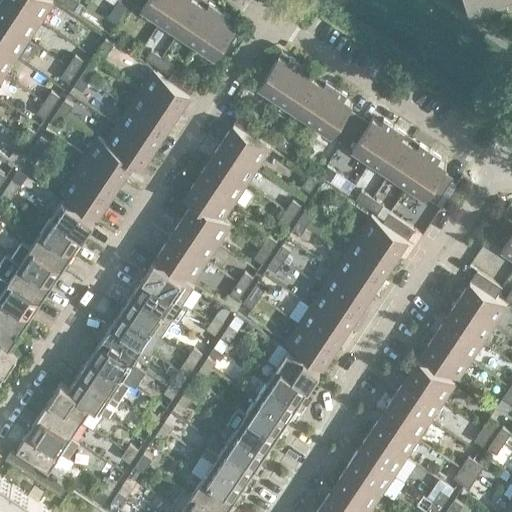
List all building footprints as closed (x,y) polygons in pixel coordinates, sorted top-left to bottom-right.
[(41,20),(10,0),(0,0),(0,1),(0,18),(29,38),(41,20)] [(53,1),(51,0),(10,0),(41,20),(53,1)] [(74,9),(79,0),(78,0),(63,0),(63,1),(74,9)] [(161,19),(173,0),(145,0),(142,6),(142,7),(161,19)] [(178,31),(199,0),(198,0),(173,0),(161,19),(178,31)] [(197,43),(220,8),(209,1),(207,5),(199,0),(178,31),(197,43)] [(466,0),(470,12),(506,0),(466,0)] [(215,56),(236,25),(228,19),(230,15),(220,8),(197,43),(215,56)] [(29,38),(0,18),(0,44),(17,56),(29,38)] [(106,54),(114,42),(105,37),(98,48),(106,54)] [(17,56),(0,44),(0,70),(5,74),(17,56)] [(156,64),(162,56),(151,48),(145,57),(156,64)] [(76,70),(84,59),(75,53),(68,64),(76,70)] [(277,97),(300,62),(290,55),(287,59),(279,53),(258,84),(277,97)] [(167,71),(173,63),(162,56),(156,64),(167,71)] [(90,79),(97,68),(89,62),(81,73),(90,79)] [(295,109),(316,78),(308,73),(311,69),(300,62),(277,97),(295,109)] [(69,81),(76,70),(68,64),(61,75),(69,81)] [(197,82),(178,70),(175,67),(168,78),(190,93),(197,82)] [(190,93),(168,78),(154,68),(141,87),(178,111),(190,93)] [(82,90),(90,79),(81,73),(74,84),(82,90)] [(313,121),(336,86),(326,79),(323,83),(316,78),(295,109),(313,121)] [(347,110),(353,102),(344,97),(347,93),(336,86),(313,121),(332,133),(347,110)] [(178,111),(141,87),(129,105),(166,129),(178,111)] [(52,106),(60,95),(51,89),(44,100),(52,106)] [(66,114),(73,104),(65,98),(57,109),(66,114)] [(45,117),(52,106),(44,100),(37,111),(45,117)] [(166,129),(129,105),(117,123),(154,147),(166,129)] [(58,126),(66,114),(57,109),(50,120),(58,126)] [(343,139),(357,117),(347,110),(332,133),(343,139)] [(263,126),(259,124),(241,111),(234,122),(256,137),(263,126)] [(371,159),(394,124),(383,117),(381,121),(373,116),(368,124),(353,146),(352,147),(371,159)] [(353,146),(368,124),(357,117),(343,139),(353,146)] [(271,146),(256,137),(234,122),(221,140),(258,165),(271,146)] [(154,147),(117,123),(106,140),(105,141),(134,160),(133,161),(141,166),(154,147)] [(389,171),(410,140),(402,135),(404,131),(394,124),(371,159),(389,171)] [(29,142),(36,131),(28,125),(20,136),(29,142)] [(273,142),(279,133),(268,126),(262,134),(273,142)] [(284,149),(290,141),(279,133),(273,142),(284,149)] [(42,150),(49,139),(41,134),(34,145),(42,150)] [(134,160),(105,141),(106,140),(98,134),(85,153),(122,178),(133,161),(134,160)] [(21,153),(29,142),(20,136),(13,147),(21,153)] [(258,165),(221,140),(209,158),(246,183),(258,165)] [(407,183),(430,148),(420,141),(417,145),(410,140),(389,171),(407,183)] [(35,161),(42,150),(34,145),(26,156),(35,161)] [(441,173),(446,165),(438,159),(441,155),(430,148),(407,183),(426,196),(426,195),(441,173)] [(122,178),(85,153),(73,171),(110,196),(122,178)] [(246,183),(209,158),(197,176),(234,201),(246,183)] [(110,196),(73,171),(61,190),(97,215),(110,196)] [(310,190),(318,178),(309,173),(302,184),(310,190)] [(437,202),(451,180),(441,173),(426,195),(437,202)] [(234,201),(197,176),(185,195),(193,201),(194,200),(222,219),(223,218),(234,201)] [(16,190),(20,184),(11,178),(7,185),(16,190)] [(11,197),(16,190),(7,185),(3,191),(11,197)] [(367,204),(373,196),(362,189),(356,197),(367,204)] [(378,211),(384,203),(373,196),(367,204),(378,211)] [(95,219),(79,208),(63,197),(51,214),(67,225),(83,235),(95,219)] [(294,215),(301,204),(293,198),(285,209),(294,215)] [(231,223),(223,218),(222,219),(194,200),(193,201),(182,217),(218,242),(231,223)] [(307,223),(314,212),(306,207),(299,218),(307,223)] [(286,226),(294,215),(285,209),(278,220),(286,226)] [(415,227),(390,210),(383,221),(408,238),(415,227)] [(408,238),(383,221),(371,213),(359,232),(396,256),(408,238)] [(83,235),(67,225),(51,214),(41,230),(73,251),(83,235)] [(218,242),(182,217),(170,235),(206,260),(218,242)] [(502,246),(511,231),(511,219),(507,217),(492,239),(502,246)] [(300,234),(307,223),(299,218),(291,229),(300,234)] [(73,251),(41,230),(30,246),(62,267),(73,251)] [(511,253),(511,231),(502,246),(502,247),(511,253)] [(396,256),(359,232),(347,250),(384,274),(396,256)] [(270,250),(277,239),(269,234),(262,245),(270,250)] [(206,260),(170,235),(157,254),(194,279),(206,260)] [(283,259),(290,248),(282,243),(275,254),(283,259)] [(263,261),(270,250),(262,245),(254,256),(263,261)] [(62,267),(30,246),(19,262),(51,283),(62,267)] [(384,274),(347,250),(335,268),(372,292),(384,274)] [(276,270),(283,259),(275,254),(267,265),(276,270)] [(187,280),(171,269),(155,259),(143,275),(159,286),(175,297),(187,280)] [(51,283),(19,262),(9,278),(41,299),(51,283)] [(372,292),(335,268),(323,286),(360,310),(372,292)] [(502,286),(484,273),(477,269),(471,279),(475,281),(496,296),(502,286)] [(246,286),(253,275),(245,270),(238,281),(246,286)] [(175,297),(159,286),(143,275),(133,291),(165,313),(175,297)] [(41,299),(9,278),(0,291),(0,295),(30,316),(41,299)] [(259,295),(267,284),(258,279),(251,290),(259,295)] [(239,297),(246,286),(238,281),(230,292),(239,297)] [(507,303),(496,296),(475,281),(469,290),(465,287),(458,298),(495,322),(507,303)] [(360,310),(323,286),(311,304),(348,328),(360,310)] [(252,306),(259,295),(251,290),(244,301),(252,306)] [(165,313),(133,291),(122,307),(154,329),(165,313)] [(30,316),(0,295),(0,318),(19,332),(30,316)] [(495,322),(458,298),(451,308),(455,311),(450,318),(483,340),(495,322)] [(348,328),(311,304),(299,322),(336,346),(348,328)] [(154,329),(122,307),(111,323),(143,345),(154,329)] [(220,326),(224,320),(215,314),(211,320),(220,326)] [(19,332),(0,318),(0,341),(9,348),(9,347),(19,332)] [(483,340),(450,318),(445,326),(441,323),(434,334),(471,358),(483,340)] [(215,333),(220,326),(211,320),(207,327),(215,333)] [(336,346),(299,322),(286,341),(323,365),(336,346)] [(143,345),(111,323),(101,339),(133,361),(143,345)] [(233,335),(238,329),(229,323),(225,329),(233,335)] [(229,342),(233,335),(225,329),(220,336),(229,342)] [(471,358),(434,334),(427,344),(431,347),(426,355),(458,377),(471,358)] [(133,361),(101,339),(90,355),(122,377),(133,361)] [(18,352),(9,347),(9,348),(0,341),(0,364),(6,369),(18,352)] [(198,358),(203,352),(194,346),(190,352),(198,358)] [(320,369),(304,358),(288,348),(277,365),(293,375),(309,386),(320,369)] [(194,365),(198,358),(190,352),(185,359),(194,365)] [(122,377),(90,355),(79,372),(111,393),(122,377)] [(212,367),(216,361),(208,355),(203,361),(212,367)] [(455,382),(418,358),(406,376),(442,401),(455,382)] [(208,374),(212,367),(203,361),(199,368),(208,374)] [(309,386),(293,375),(277,365),(267,381),(299,402),(309,386)] [(111,393),(79,372),(69,386),(69,387),(76,392),(92,403),(92,404),(100,410),(111,393)] [(442,401),(406,376),(394,394),(430,419),(442,401)] [(177,390),(181,384),(173,378),(168,384),(177,390)] [(92,403),(76,392),(69,387),(69,386),(61,381),(50,398),(66,408),(82,419),(92,404),(92,403)] [(299,402),(267,381),(256,397),(288,418),(299,402)] [(173,397),(177,390),(168,384),(164,391),(173,397)] [(511,401),(511,400),(511,385),(510,385),(503,395),(511,401)] [(191,399),(195,393),(186,387),(182,393),(191,399)] [(186,406),(191,399),(182,393),(178,400),(186,406)] [(430,419),(394,394),(382,412),(418,437),(430,419)] [(288,418),(256,397),(245,412),(277,434),(288,418)] [(82,419),(66,408),(50,398),(39,414),(71,435),(82,419)] [(156,422),(160,416),(151,410),(147,417),(156,422)] [(277,434),(245,412),(235,428),(267,450),(277,434)] [(418,437),(382,412),(370,430),(406,455),(418,437)] [(71,435),(39,414),(28,430),(60,451),(71,435)] [(490,433),(498,422),(489,416),(482,427),(490,433)] [(151,429),(156,422),(147,417),(143,423),(151,429)] [(169,431),(174,425),(165,419),(161,426),(169,431)] [(504,441),(511,431),(503,425),(495,436),(504,441)] [(165,438),(169,431),(161,426),(156,432),(165,438)] [(483,444),(490,433),(482,427),(475,438),(483,444)] [(267,450),(235,428),(224,445),(256,466),(267,450)] [(60,451),(28,430),(17,447),(49,468),(60,451)] [(406,455),(370,430),(358,448),(394,473),(406,455)] [(496,453),(504,441),(495,436),(488,447),(496,453)] [(134,454),(139,448),(130,442),(126,448),(134,454)] [(256,466),(224,445),(213,461),(245,482),(256,466)] [(12,462),(18,453),(11,448),(5,457),(12,462)] [(130,461),(134,454),(126,448),(121,455),(130,461)] [(394,473),(358,448),(346,466),(382,491),(394,473)] [(148,463),(152,457),(144,451),(139,458),(148,463)] [(19,467),(25,458),(18,453),(12,462),(19,467)] [(468,454),(461,465),(469,470),(476,459),(468,454)] [(26,471),(32,462),(25,458),(19,467),(26,471)] [(144,470),(148,463),(139,458),(135,464),(144,470)] [(469,470),(477,475),(484,464),(476,459),(469,470)] [(411,472),(430,486),(439,475),(419,460),(411,472)] [(245,482),(213,461),(203,477),(234,498),(245,482)] [(33,476),(39,467),(32,462),(26,471),(33,476)] [(454,476),(462,481),(469,470),(461,465),(454,476)] [(382,491),(346,466),(334,484),(370,509),(382,491)] [(40,481),(46,472),(39,467),(33,476),(40,481)] [(469,486),(477,475),(469,470),(462,481),(469,486)] [(47,485),(53,476),(46,472),(40,481),(47,485)] [(0,511),(26,511),(36,498),(0,474),(0,511)] [(113,486),(117,480),(109,474),(105,480),(113,486)] [(54,490),(60,481),(53,476),(47,485),(54,490)] [(225,511),(234,498),(203,477),(192,493),(220,511),(225,511)] [(109,493),(113,486),(105,480),(100,487),(109,493)] [(61,494),(67,485),(60,481),(54,490),(61,494)] [(127,495),(131,489),(122,483),(118,490),(127,495)] [(368,511),(370,509),(334,484),(322,502),(336,511),(368,511)] [(442,505),(450,494),(441,488),(434,499),(442,505)] [(122,502),(127,495),(118,490),(114,496),(122,502)] [(220,511),(192,493),(181,509),(186,511),(220,511)] [(453,511),(456,511),(463,503),(455,497),(447,508),(453,511)] [(49,511),(51,508),(36,498),(26,511),(49,511)] [(511,511),(511,498),(501,511),(511,511)] [(429,511),(437,511),(442,505),(434,499),(427,510),(429,511)] [(336,511),(322,502),(315,511),(336,511)]
